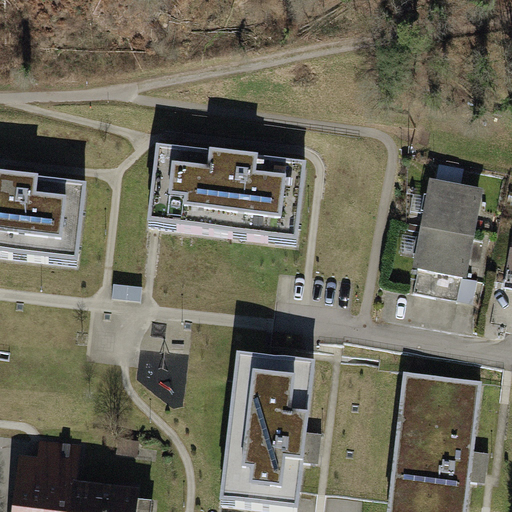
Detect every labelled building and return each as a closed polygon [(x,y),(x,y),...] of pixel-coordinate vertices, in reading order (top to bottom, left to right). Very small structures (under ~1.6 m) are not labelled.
[(0,241),(72,250),(80,182),(0,173),(0,241)] [(293,256),(301,188),(176,173),(168,241),(293,256)] [(480,195),(425,184),(408,274),(463,285),(480,195)] [(342,378),(275,366),(253,489),(321,501),(342,378)] [(464,511),(483,404),(416,392),(394,511),(464,511)] [(38,465),(16,462),(9,511),(131,511),(134,496),(77,488),(82,451),(41,445),(38,465)]
